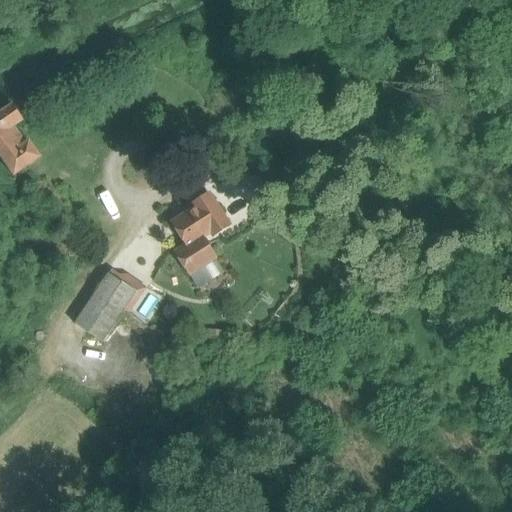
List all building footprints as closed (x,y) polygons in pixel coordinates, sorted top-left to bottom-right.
[(13,104),(0,112),(0,158),(11,175),(38,158),(27,141),(23,144),(13,126),(23,120),(13,104)] [(214,258),(201,238),(210,232),(212,236),(228,225),(208,195),(192,206),(194,209),(172,224),(187,246),(176,254),(190,275),(214,258)] [(223,271),(214,258),(190,275),(199,288),(223,271)] [(108,275),(74,324),(100,342),(121,311),(134,293),(108,275)] [(6,319),(14,326),(29,310),(20,302),(6,319)] [(143,326),(121,311),(100,342),(122,357),(143,326)]
